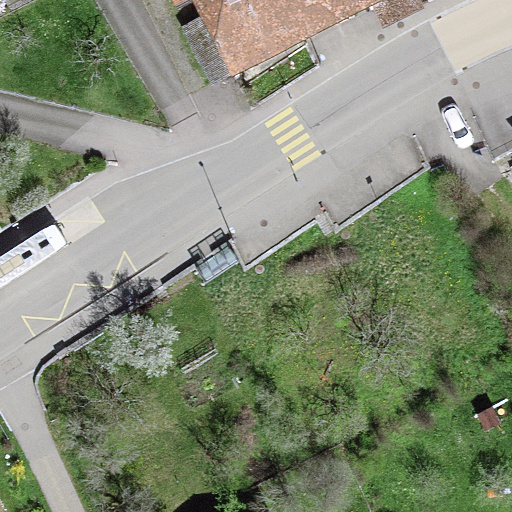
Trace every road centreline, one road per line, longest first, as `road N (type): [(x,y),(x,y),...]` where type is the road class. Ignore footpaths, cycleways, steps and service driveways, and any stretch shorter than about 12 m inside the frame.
road 1 (tertiary): [(0,325),(388,77),(511,17)]
road 2 (residential): [(59,511),(0,375)]
